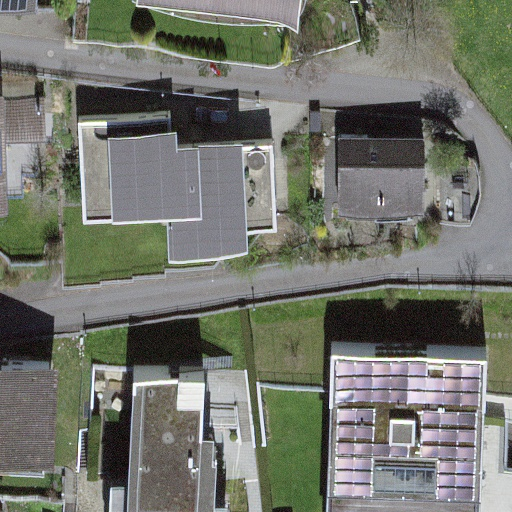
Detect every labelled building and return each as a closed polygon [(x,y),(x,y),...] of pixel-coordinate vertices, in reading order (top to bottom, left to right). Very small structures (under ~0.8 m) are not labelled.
[(0,0),(0,5),(45,12),(47,0),(0,0)] [(157,0),(157,5),(298,21),(300,0),(157,0)] [(0,108),(0,204),(11,205),(9,109),(0,108)] [(94,133),(99,229),(179,225),(180,251),(262,247),(261,233),(293,231),(289,142),(184,147),(183,129),(94,133)] [(341,142),(344,221),(431,217),(428,139),(341,142)] [(337,342),(332,511),(496,511),(501,347),(337,342)] [(0,365),(0,461),(66,463),(68,367),(0,365)] [(120,388),(116,511),(257,511),(261,392),(120,388)]
